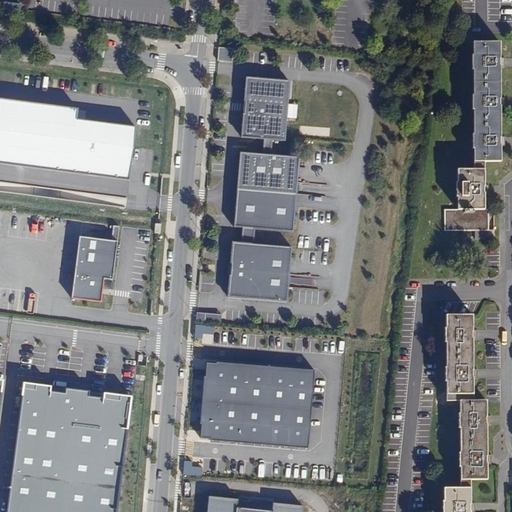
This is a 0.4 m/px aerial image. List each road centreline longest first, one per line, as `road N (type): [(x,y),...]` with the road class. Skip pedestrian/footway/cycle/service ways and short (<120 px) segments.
road 1 (tertiary): [(195,66),(160,511)]
road 2 (tertiary): [(0,41),(195,66)]
road 3 (residential): [(511,247),(511,440)]
